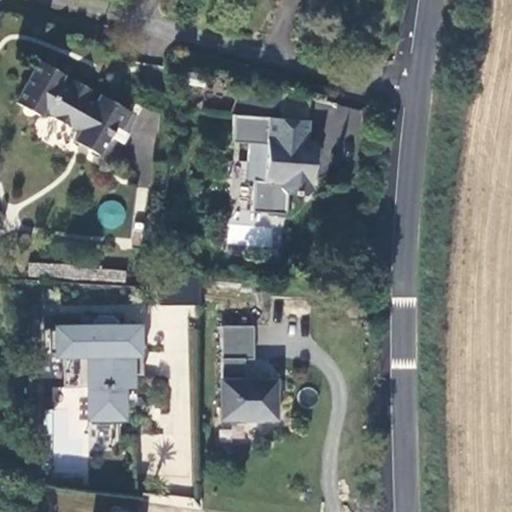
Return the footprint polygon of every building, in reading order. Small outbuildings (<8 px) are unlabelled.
[(69,72),(45,58),(22,100),(43,113),(50,106),(63,113),(61,117),(73,124),(77,122),(88,130),(82,138),(114,159),(140,113),(110,94),(104,101),(93,94),(95,87),(83,81),(76,85),(67,80),(69,72)] [(307,120),(232,115),(230,142),(248,144),(247,163),(263,164),(262,180),(251,179),(248,211),(283,214),(285,193),(303,194),(309,190),(311,159),(317,154),(317,147),(313,142),(305,141),(307,120)] [(182,246),(161,243),(158,267),(179,270),(182,246)] [(86,409),(86,424),(120,424),(120,387),(130,387),(130,378),(144,378),(144,328),(113,328),(113,320),(84,320),(84,328),(42,328),(42,352),(63,352),(63,386),(50,386),(50,409),(65,409),(86,409)] [(259,328),(228,326),(224,418),(242,419),(242,424),(266,425),(266,420),(281,420),(282,397),(277,397),(278,384),(248,382),(249,361),(258,361),(259,328)]
